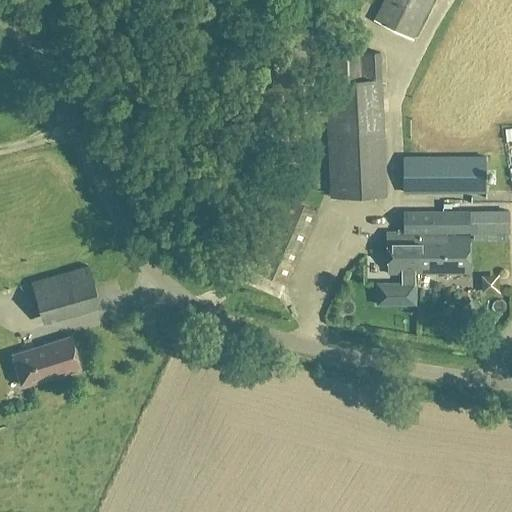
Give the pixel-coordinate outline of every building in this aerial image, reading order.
[(413,41),(433,0),(365,0),(364,3),(378,11),(373,20),(413,41)] [(380,79),(381,79),(379,41),(359,43),(359,51),(330,52),(331,81),(325,82),(326,100),(303,101),(304,122),(327,121),(331,198),(387,195),(380,79)] [(403,158),(403,193),(486,193),(485,157),(403,158)] [(318,210),(277,193),(246,265),(287,282),(318,210)] [(416,262),(417,262),(417,249),(422,249),(421,233),(442,233),(441,211),(402,211),(403,229),(397,229),(397,233),(387,233),(388,274),(402,274),(402,282),(377,283),(377,303),(415,303),(415,274),(417,274),(416,262)] [(469,211),(441,211),(442,233),(469,232),(469,211)] [(509,212),(470,212),(470,235),(509,235),(509,212)] [(442,236),(442,233),(421,233),(422,249),(417,249),(417,262),(416,262),(417,274),(470,274),(469,236),(442,236)] [(44,318),(100,305),(90,266),(34,279),(44,318)] [(467,332),(467,342),(482,344),(483,334),(467,332)] [(72,338),(15,356),(24,386),(82,369),(72,338)]
